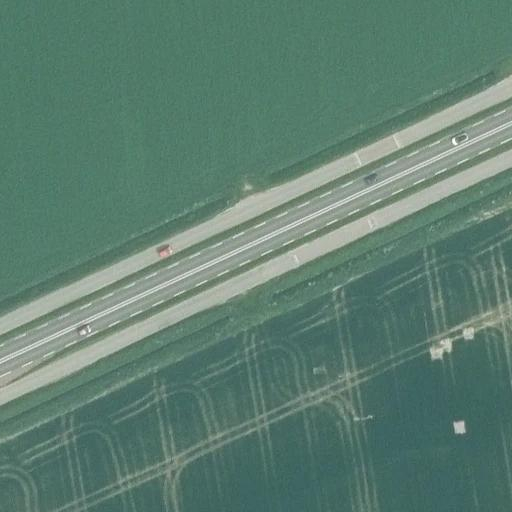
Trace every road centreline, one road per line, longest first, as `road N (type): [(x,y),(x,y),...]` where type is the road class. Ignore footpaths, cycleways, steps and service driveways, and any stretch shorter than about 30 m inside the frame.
road 1 (unclassified): [(0,397),(511,157)]
road 2 (primary): [(0,362),(511,123)]
road 3 (unclassified): [(0,325),(511,87)]
